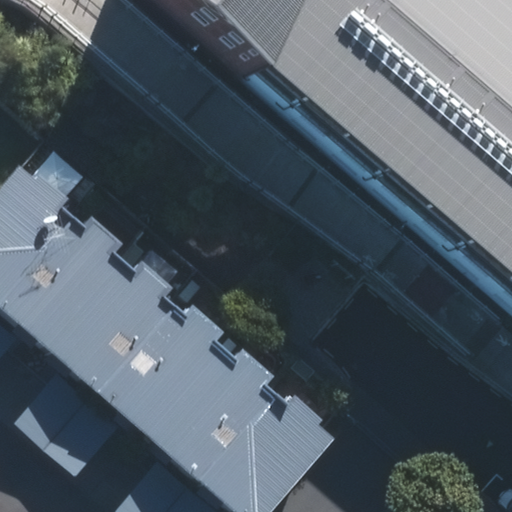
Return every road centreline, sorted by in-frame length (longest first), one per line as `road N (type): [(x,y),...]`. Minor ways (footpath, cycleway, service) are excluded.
road 1 (residential): [(338,511),(442,393)]
road 2 (residential): [(339,308),(442,393)]
